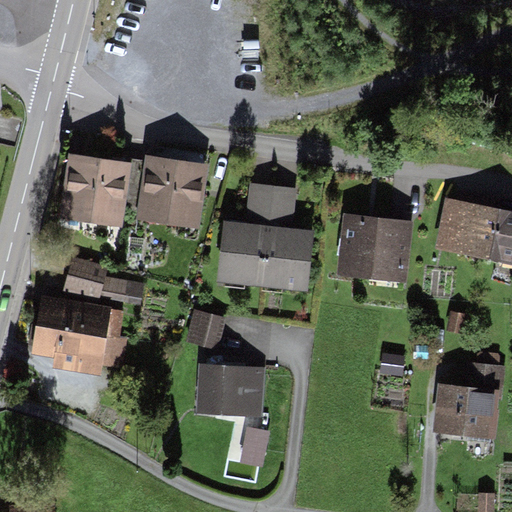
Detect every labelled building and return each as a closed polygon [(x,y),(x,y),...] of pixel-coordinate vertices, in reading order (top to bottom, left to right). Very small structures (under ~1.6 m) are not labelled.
[(148,157),(147,161),(138,159),(131,209),(192,219),(200,169),(170,165),(171,161),(168,157),(151,154),(148,157)] [(115,217),(117,207),(131,209),(138,159),(128,158),(125,160),(109,158),(106,161),(105,165),(76,161),(68,210),(115,217)] [(230,226),(225,276),(263,280),(268,230),(269,221),(273,191),(258,189),(253,229),(230,226)] [(283,232),(287,193),(273,191),(269,221),(268,230),(263,280),(300,284),(305,235),(283,232)] [(451,204),(443,243),(511,256),(511,216),(479,210),(451,204)] [(348,218),(342,268),(402,275),(408,225),(348,218)] [(97,294),(139,302),(143,284),(102,276),(104,268),(75,261),(67,290),(96,297),(97,294)] [(119,311),(46,298),(42,326),(41,330),(79,337),(81,330),(103,333),(116,335),(119,311)] [(193,313),(187,337),(215,344),(221,320),(193,313)] [(452,313),(449,329),(461,331),(464,316),(452,313)] [(116,338),(103,335),(103,333),(81,330),(79,337),(41,330),(42,326),(33,325),(30,343),(38,345),(37,353),(60,357),(58,364),(97,371),(99,358),(112,361),(116,338)] [(391,356),(389,371),(401,373),(403,358),(391,356)] [(483,430),(485,413),(491,413),(494,386),(499,387),(501,367),(469,364),(467,391),(443,388),(439,426),(483,430)] [(204,367),(201,409),(257,412),(260,370),(204,367)] [(255,431),(252,444),(263,446),(265,433),(255,431)]
